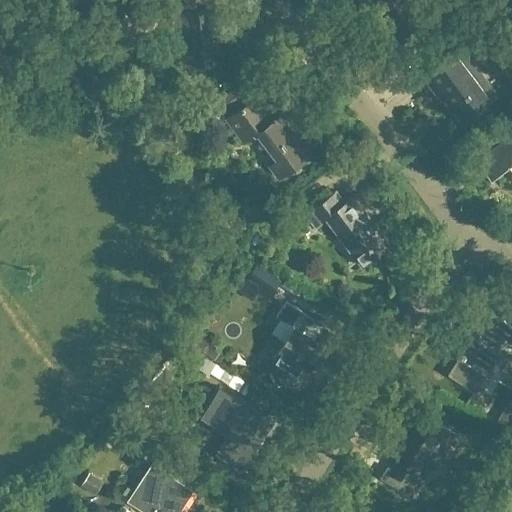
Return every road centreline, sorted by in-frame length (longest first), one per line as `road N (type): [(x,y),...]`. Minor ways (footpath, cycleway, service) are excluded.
road 1 (residential): [(284,511),(466,237)]
road 2 (residential): [(466,237),(279,0)]
